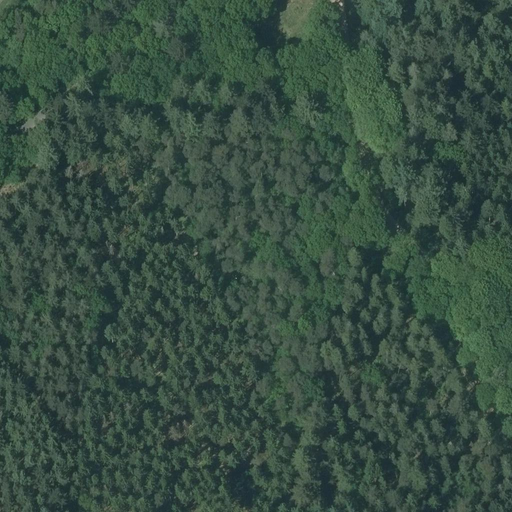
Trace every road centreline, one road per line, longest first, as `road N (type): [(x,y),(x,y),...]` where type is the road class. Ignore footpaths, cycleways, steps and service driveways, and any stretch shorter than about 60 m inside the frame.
road 1 (track): [(334,2),(376,210),(428,271),(511,423)]
road 2 (unclassified): [(0,145),(191,0)]
